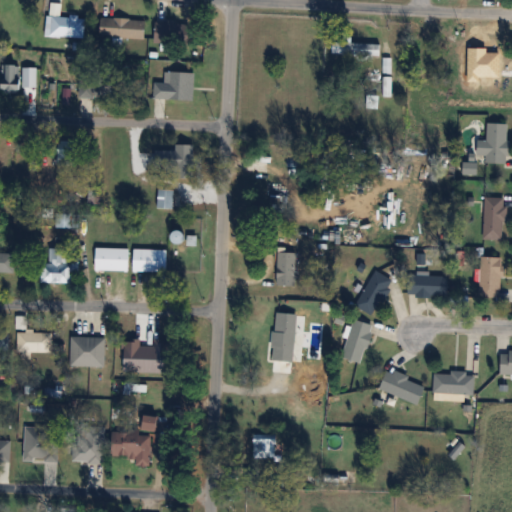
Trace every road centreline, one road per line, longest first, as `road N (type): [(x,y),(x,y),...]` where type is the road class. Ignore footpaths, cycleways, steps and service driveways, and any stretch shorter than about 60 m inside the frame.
road 1 (residential): [(210,511),(232,0)]
road 2 (residential): [(511,16),(232,0)]
road 3 (residential): [(226,126),(0,118)]
road 4 (residential): [(219,310),(0,303)]
road 5 (residential): [(211,497),(0,486)]
